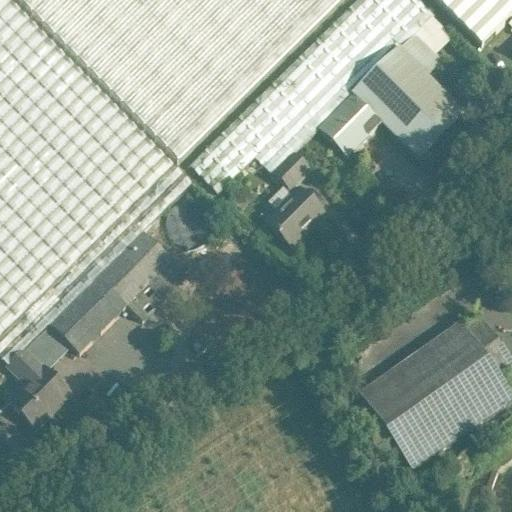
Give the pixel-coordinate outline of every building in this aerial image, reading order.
[(51,330),(141,239),(191,188),(174,172),(2,0),(0,0),(0,359),(11,370),(26,355),(51,330)] [(434,0),(437,3),(439,0),(12,0),(179,167),(347,0),(434,0)] [(276,179),(293,159),(319,135),(399,55),(380,37),(417,0),(362,0),(192,169),(221,198),(255,164),(273,181),(276,179)] [(511,0),(439,0),(437,3),(463,29),(477,43),(507,13),(511,7),(511,0)] [(399,55),(319,135),(346,162),(393,117),(435,160),(469,126),(399,55)] [(293,159),(276,179),(286,189),(283,192),(293,202),(266,228),(279,242),(280,240),(291,251),(306,237),(303,234),(321,216),(295,189),(309,175),(293,159)] [(185,282),(171,268),(141,239),(51,330),(67,346),(79,359),(127,311),(142,326),(185,282)] [(487,328),(483,331),(479,325),(475,327),(466,333),(461,327),(393,375),(359,399),(363,404),(358,408),(350,414),(383,462),(390,457),(397,451),(413,474),(511,404),(511,398),(498,379),(511,369),(511,364),(487,328)] [(207,351),(202,342),(193,348),(198,357),(207,351)] [(67,396),(42,371),(26,355),(11,370),(28,387),(9,406),(22,419),(36,433),(49,421),(46,417),(67,396)]
